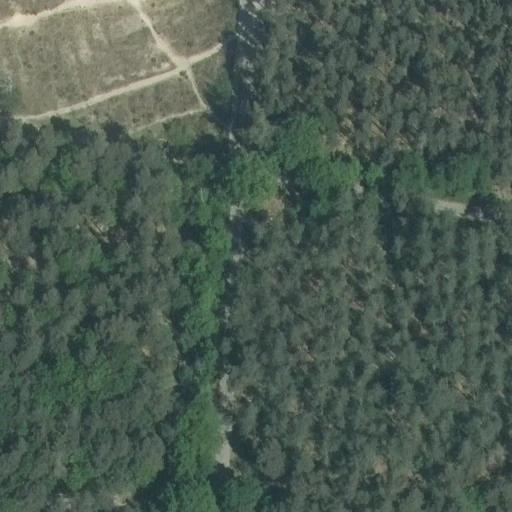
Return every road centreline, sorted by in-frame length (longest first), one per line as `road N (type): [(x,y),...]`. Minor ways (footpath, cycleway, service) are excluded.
road 1 (track): [(0,505),(511,483)]
road 2 (track): [(232,171),(218,511)]
road 3 (track): [(232,171),(511,232)]
road 4 (track): [(232,171),(0,124)]
road 5 (track): [(241,173),(252,0)]
